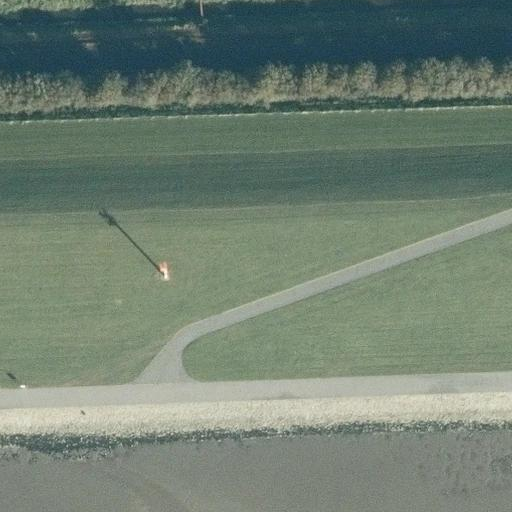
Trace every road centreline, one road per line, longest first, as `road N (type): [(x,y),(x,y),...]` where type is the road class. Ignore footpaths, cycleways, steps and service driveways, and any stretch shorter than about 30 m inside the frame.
road 1 (unclassified): [(511,48),(0,68)]
road 2 (track): [(166,396),(180,341),(511,223)]
